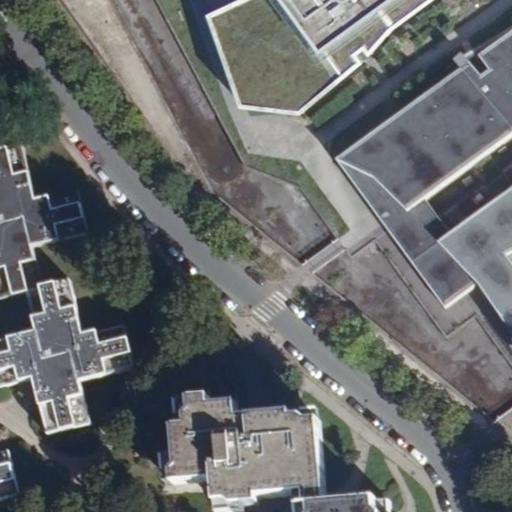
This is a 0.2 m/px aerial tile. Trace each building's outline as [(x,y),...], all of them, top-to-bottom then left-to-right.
[(210,0),(205,2),(250,119),(302,113),(331,89),(350,74),(363,62),(355,51),(363,46),(370,56),(386,43),(420,18),(444,0),(210,0)] [(511,31),(468,59),(465,58),(459,62),(456,64),(464,72),(462,74),(454,66),(404,114),(337,161),(353,183),(409,263),(445,310),(476,288),(493,307),(502,318),(502,323),(511,339),(511,31)] [(355,51),(363,62),(370,56),(363,46),(355,51)] [(0,297),(33,290),(42,289),(32,244),(87,232),(77,190),(34,200),(21,144),(0,148),(0,297)] [(42,289),(33,290),(43,337),(0,346),(0,394),(30,388),(41,385),(54,440),(97,431),(86,383),(141,371),(132,328),(88,338),(75,281),(42,289)] [(202,388),(180,389),(182,403),(177,404),(180,418),(166,422),(171,460),(162,462),(164,476),(206,474),(212,510),(240,507),(239,499),(251,496),(250,489),(262,488),(296,485),(297,497),(306,497),(321,495),(313,407),(300,408),(292,409),(284,410),(283,403),(258,404),(246,404),(241,404),(241,409),(229,409),(227,395),(203,396),(202,388)] [(0,497),(16,494),(6,452),(0,453),(0,497)] [(321,495),(306,497),(308,508),(301,511),(373,511),(372,508),(368,503),(368,491),(356,492),(345,493),(336,494),(321,495)]
